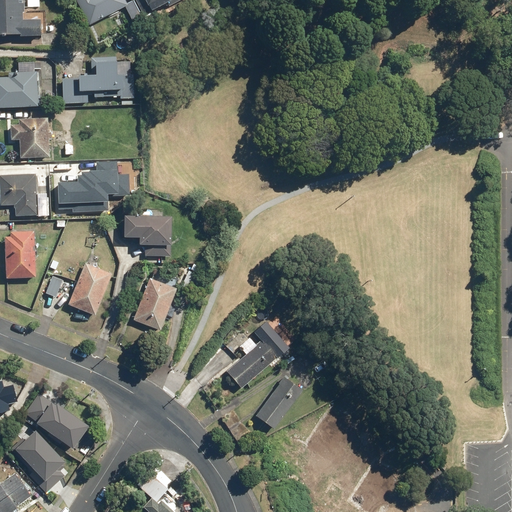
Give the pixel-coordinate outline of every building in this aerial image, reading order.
[(19,33),(40,32),(40,16),(22,16),(22,8),(24,8),(23,0),(0,0),(0,31),(19,31),(19,33)] [(75,0),(89,25),(127,5),(124,0),(75,0)] [(134,21),(142,17),(133,0),(127,3),(128,5),(125,6),(134,21)] [(168,6),(179,0),(135,0),(144,15),(167,3),(168,6)] [(68,105),(116,106),(116,80),(110,79),(110,66),(92,66),(92,81),(68,80),(68,105)] [(0,108),(37,106),(35,72),(8,74),(8,77),(0,77),(0,108)] [(20,159),(49,157),(47,117),(18,119),(18,124),(10,124),(11,141),(19,140),(20,159)] [(57,183),(57,212),(108,211),(108,195),(129,195),(129,174),(117,174),(117,163),(97,163),(97,172),(77,172),(77,183),(57,183)] [(14,216),(36,215),(34,174),(0,175),(0,201),(0,206),(14,205),(14,216)] [(115,249),(162,251),(163,224),(116,222),(115,249)] [(5,278),(35,277),(33,231),(9,232),(9,237),(4,237),(5,278)] [(67,306),(94,317),(111,275),(83,265),(67,306)] [(181,285),(190,289),(196,273),(188,270),(181,285)] [(63,280),(52,276),(45,294),(56,298),(63,280)] [(131,319),(158,330),(175,288),(148,277),(131,319)] [(240,388),(277,356),(263,339),(226,371),(240,388)] [(273,429),(302,390),(283,376),(254,415),(273,429)] [(0,382),(0,410),(10,408),(9,405),(17,403),(13,385),(2,387),(1,382),(0,382)] [(40,393),(25,413),(74,447),(88,426),(40,393)] [(360,417),(335,401),(305,448),(330,464),(360,417)] [(23,437),(10,448),(32,472),(28,475),(44,493),(65,474),(59,467),(66,461),(36,429),(25,440),(23,437)] [(378,511),(402,478),(377,461),(350,501),(366,511),(378,511)] [(147,471),(135,484),(155,501),(167,488),(147,471)] [(0,511),(9,511),(15,508),(14,506),(29,495),(13,472),(0,481),(0,511)] [(148,511),(147,511),(173,511),(160,499),(156,503),(150,498),(142,506),(148,511)]
